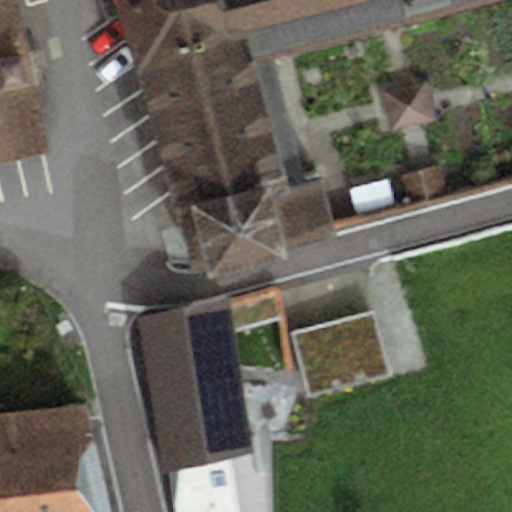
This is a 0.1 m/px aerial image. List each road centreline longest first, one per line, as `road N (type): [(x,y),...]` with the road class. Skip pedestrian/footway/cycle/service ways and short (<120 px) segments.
road 1 (residential): [(511,203),(173,295),(99,299)]
road 2 (residential): [(99,299),(62,0)]
road 3 (residential): [(99,299),(148,511)]
